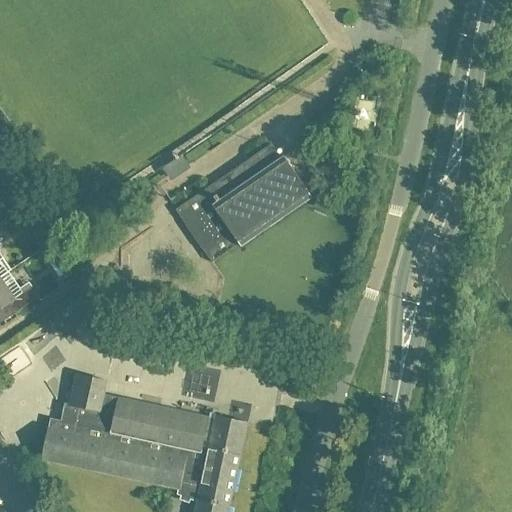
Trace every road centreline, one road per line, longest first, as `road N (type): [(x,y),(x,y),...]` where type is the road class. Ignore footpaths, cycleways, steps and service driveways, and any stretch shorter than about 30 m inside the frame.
road 1 (unclassified): [(303,511),(402,192),(442,0)]
road 2 (primary): [(472,45),(395,306),(400,382)]
road 3 (primary): [(400,382),(462,186),(472,45)]
road 4 (primary): [(372,511),(400,382)]
